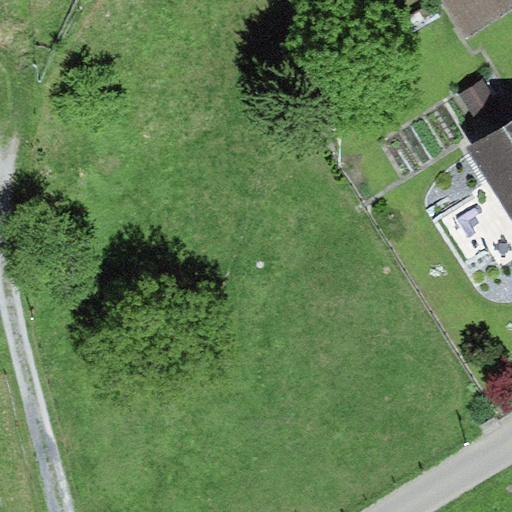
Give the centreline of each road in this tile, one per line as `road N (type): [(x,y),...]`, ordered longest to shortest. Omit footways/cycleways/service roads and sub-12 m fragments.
road 1 (track): [(0,259),(55,511)]
road 2 (unclassified): [(385,511),(511,434)]
